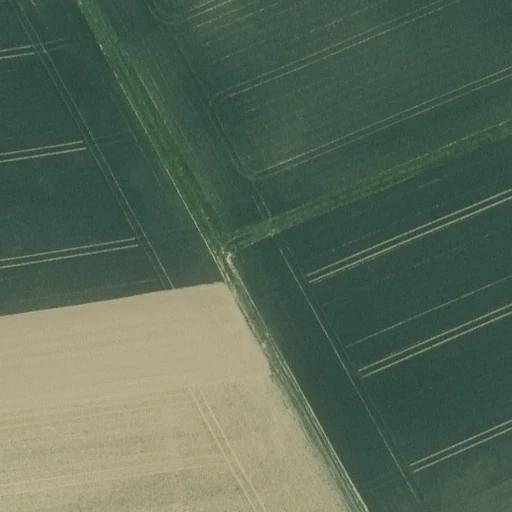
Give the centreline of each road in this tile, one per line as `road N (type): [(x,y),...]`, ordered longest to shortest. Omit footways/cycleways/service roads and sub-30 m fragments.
road 1 (track): [(75,0),(357,511)]
road 2 (track): [(220,259),(511,133)]
